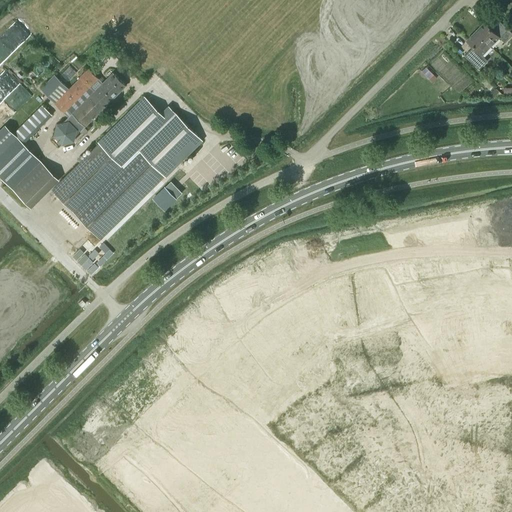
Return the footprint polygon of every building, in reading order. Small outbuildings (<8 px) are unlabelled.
[(475,31),(490,46),(499,37),(505,42),(511,34),(511,32),(499,20),(490,28),(484,22),(475,31)] [(482,55),(490,46),(475,31),(466,40),(473,46),(464,55),(479,69),(487,60),(482,55)] [(56,124),(52,136),(61,145),(74,142),(76,134),(85,126),(126,85),(113,72),(94,91),(90,87),(99,78),(89,68),(80,77),(81,77),(69,89),(55,103),(56,104),(64,113),(68,117),(62,122),(56,124)] [(59,79),(45,93),(55,103),(69,89),(59,79)] [(100,143),(52,190),(100,239),(158,181),(165,174),(167,176),(176,166),(203,140),(168,105),(161,113),(144,96),(98,141),(100,143)] [(52,114),(43,104),(14,133),(18,137),(23,143),(52,114)] [(5,124),(0,128),(0,154),(18,137),(14,133),(5,124)] [(23,143),(18,137),(0,154),(0,175),(12,188),(41,161),(23,143)] [(12,188),(12,189),(31,208),(59,179),(41,161),(12,188)]
